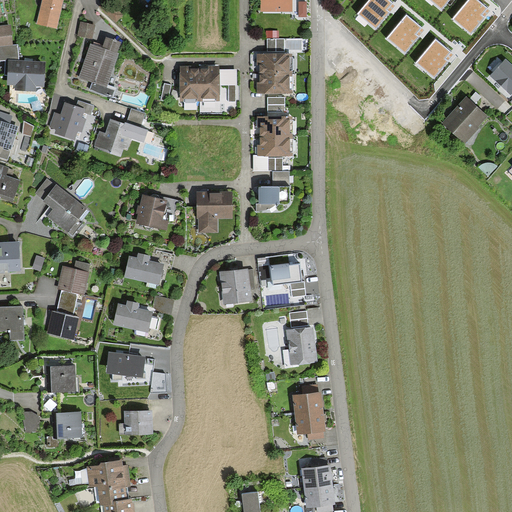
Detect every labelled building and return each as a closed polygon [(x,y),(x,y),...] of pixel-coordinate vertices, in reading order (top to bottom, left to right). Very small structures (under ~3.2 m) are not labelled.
[(57,29),(64,0),(43,0),(37,25),(57,29)] [(261,0),(261,13),(293,13),(292,0),(261,0)] [(382,0),(371,0),(356,18),(373,33),(394,10),(382,0)] [(429,0),(441,10),(449,0),(429,0)] [(489,12),(475,0),(468,0),(451,20),(468,35),(489,12)] [(107,1),(100,8),(116,23),(123,16),(107,1)] [(406,16),(386,40),(403,55),(424,32),(406,16)] [(95,26),(82,23),(79,36),(92,39),(95,26)] [(0,46),(13,46),(11,26),(0,26),(0,46)] [(285,39),(267,40),(268,52),(285,52),(285,39)] [(436,39),(416,63),(433,78),(454,54),(436,39)] [(107,87),(121,45),(106,40),(104,48),(92,44),(80,79),(93,83),(90,90),(113,98),(116,90),(107,87)] [(13,46),(0,46),(0,61),(19,60),(18,46),(13,46)] [(260,66),(260,75),(293,75),(293,55),(257,55),(257,66),(260,66)] [(511,65),(506,60),(490,77),(511,98),(511,97),(511,65)] [(45,88),(46,63),(9,62),(8,86),(16,86),(15,92),(36,93),(36,87),(45,88)] [(189,67),(180,67),(181,102),(200,102),(200,70),(189,70),(189,67)] [(200,70),(200,102),(220,102),(220,85),(220,71),(220,67),(209,67),(209,70),(200,70)] [(220,71),(220,85),(229,85),(236,85),(237,85),(237,70),(220,71)] [(293,75),(260,75),(260,84),(257,84),(257,95),(293,94),(293,75)] [(172,86),(165,84),(161,100),(168,102),(172,86)] [(268,98),(268,112),(285,112),(285,98),(268,98)] [(443,124),(465,144),(488,119),(466,99),(450,116),(443,124)] [(77,108),(65,104),(61,116),(55,114),(50,128),(57,130),(55,135),(75,142),(78,132),(82,133),(87,120),(82,118),(84,113),(91,116),(94,107),(79,102),(77,108)] [(146,114),(132,110),(126,126),(131,127),(140,130),(146,114)] [(0,112),(0,122),(10,125),(13,117),(0,112)] [(260,129),(261,138),(291,137),(290,118),(258,118),(258,129),(260,129)] [(100,132),(95,148),(121,157),(124,149),(128,150),(132,137),(128,135),(131,127),(126,126),(111,120),(106,134),(100,132)] [(0,147),(4,148),(11,151),(18,128),(10,125),(0,122),(0,147)] [(26,125),(21,150),(30,152),(35,127),(26,125)] [(291,137),(261,138),(261,146),(258,146),(258,157),(291,157),(291,137)] [(90,146),(79,143),(77,151),(87,154),(90,146)] [(4,148),(0,147),(0,157),(8,160),(11,152),(3,150),(4,148)] [(273,172),(283,172),(283,159),(269,159),(269,172),(273,172)] [(479,167),(478,168),(488,177),(498,167),(495,165),(493,164),(490,163),(487,163),(484,164),(481,165),(479,167)] [(0,196),(14,201),(20,181),(7,177),(10,169),(0,165),(0,196)] [(273,187),(290,187),(290,172),(283,172),(273,172),(273,187)] [(36,194),(45,201),(56,186),(47,179),(36,194)] [(48,217),(72,236),(90,212),(56,186),(45,201),(44,203),(53,210),(48,217)] [(262,206),(290,206),(290,187),(273,187),(262,187),(262,206)] [(199,219),(199,233),(218,233),(218,219),(233,219),(233,194),(197,194),(197,219),(199,219)] [(143,197),(137,225),(167,231),(169,222),(163,221),(167,202),(143,197)] [(0,273),(21,273),(20,243),(0,244),(0,273)] [(158,251),(155,263),(164,266),(163,269),(172,270),(175,256),(158,251)] [(137,260),(130,258),(125,278),(159,286),(163,269),(164,266),(155,263),(149,262),(150,258),(139,255),(137,260)] [(45,259),(37,256),(33,269),(41,272),(45,259)] [(84,296),(91,265),(77,261),(75,270),(64,268),(58,290),(63,291),(79,295),(84,296)] [(303,283),(300,263),(271,267),(273,287),(291,284),(303,283)] [(221,273),(224,305),(252,302),(251,289),(256,289),(254,270),(221,273)] [(305,283),(303,283),(291,284),(293,298),(306,296),(305,283)] [(79,295),(63,291),(57,313),(73,317),(79,295)] [(174,301),(156,296),(153,307),(161,313),(172,315),(174,301)] [(139,305),(128,302),(127,307),(119,305),(114,326),(148,334),(149,329),(158,330),(160,319),(152,317),(153,313),(138,310),(139,305)] [(10,341),(24,341),(23,307),(0,308),(0,331),(10,331),(10,341)] [(73,317),(57,313),(54,312),(48,335),(74,341),(79,318),(73,317)] [(291,314),(292,327),(308,326),(307,312),(291,314)] [(314,329),(287,332),(291,366),(317,363),(314,329)] [(107,375),(112,376),(113,381),(122,381),(122,377),(143,380),(146,358),(110,354),(107,375)] [(42,392),(42,406),(59,405),(58,394),(76,393),(75,368),(51,369),(52,392),(42,392)] [(167,393),(166,374),(153,373),(151,393),(167,393)] [(296,414),(324,411),(323,394),(318,394),(318,387),(303,388),(304,396),(294,397),(296,414)] [(57,437),(48,438),(48,445),(58,444),(58,441),(82,440),(81,413),(59,414),(59,405),(42,406),(43,415),(56,414),(57,437)] [(324,411),(296,414),(298,433),(307,432),(308,441),(324,440),(323,431),(326,431),(324,411)] [(125,413),(126,436),(153,435),(152,412),(125,413)] [(32,413),(22,413),(26,433),(40,433),(40,417),(32,413)] [(123,463),(122,456),(100,459),(100,462),(87,464),(90,485),(98,484),(130,479),(128,463),(123,463)] [(304,484),(333,480),(331,463),(327,464),(326,456),(311,458),(312,465),(302,467),(304,484)] [(130,479),(98,484),(101,501),(104,501),(128,497),(126,485),(131,484),(130,479)] [(333,480),(304,484),(307,503),(316,502),(317,511),(334,509),(332,501),(335,500),(333,480)] [(244,511),(260,511),(258,489),(242,491),(244,511)] [(128,497),(104,501),(105,511),(113,511),(114,511),(134,511),(132,496),(128,497)]
